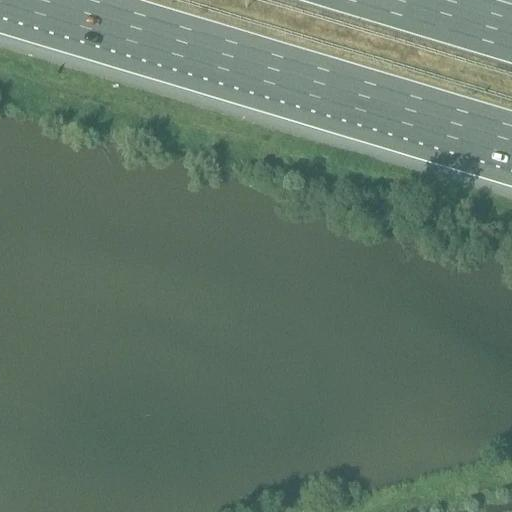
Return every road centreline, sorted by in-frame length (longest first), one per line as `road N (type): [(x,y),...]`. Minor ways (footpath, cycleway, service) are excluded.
road 1 (motorway): [(37,0),(511,141)]
road 2 (track): [(511,470),(352,511)]
road 3 (motorway): [(511,36),(388,0)]
